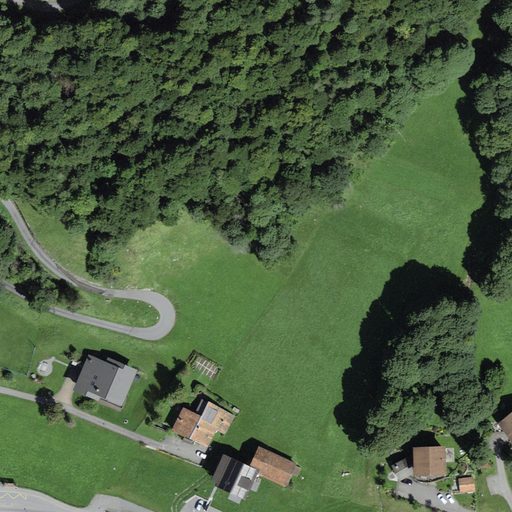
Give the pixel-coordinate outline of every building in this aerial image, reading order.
[(106,361),(88,353),(72,390),(98,401),(100,396),(122,405),(137,369),(108,356),(106,361)] [(202,417),(184,408),(173,430),(208,448),(216,431),(225,436),(235,416),(209,403),(202,417)] [(511,412),(497,423),(511,444),(511,412)] [(446,445),(413,447),(413,454),(391,465),(399,481),(410,475),(413,478),(417,481),(422,483),(429,482),(453,475),(453,468),(446,468),(446,445)] [(298,462),(258,446),(250,466),(258,470),(257,472),(288,485),(298,462)] [(250,466),(224,455),(217,470),(221,472),(215,485),(246,498),(257,472),(258,470),(250,466)] [(485,461),(474,462),(475,471),(486,471),(485,461)] [(473,476),(458,478),(460,493),(475,491),(473,476)] [(238,511),(211,500),(205,511),(238,511)]
